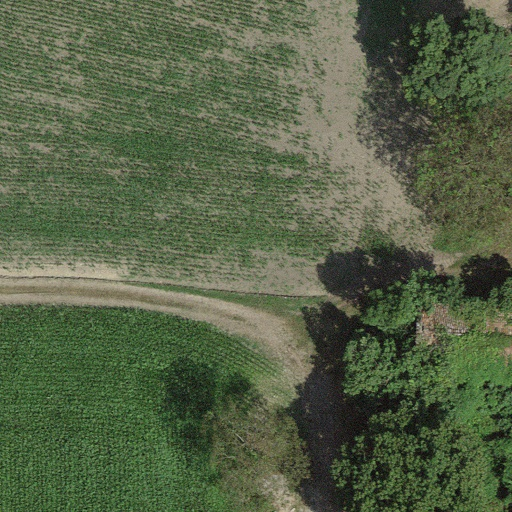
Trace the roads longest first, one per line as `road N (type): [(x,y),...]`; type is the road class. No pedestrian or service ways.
road 1 (track): [(0,294),(113,292),(248,321),(300,363),(326,417),(322,511)]
road 2 (track): [(511,269),(300,363)]
